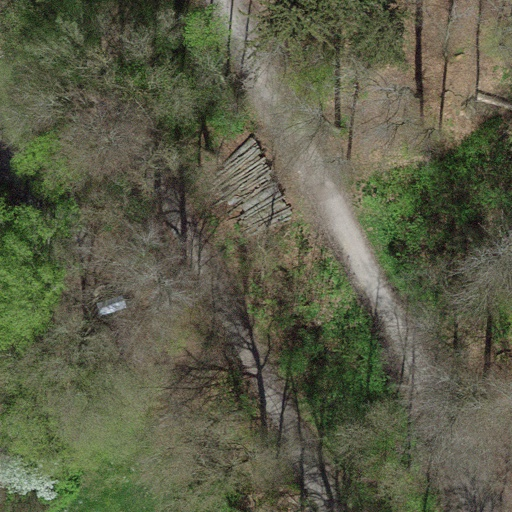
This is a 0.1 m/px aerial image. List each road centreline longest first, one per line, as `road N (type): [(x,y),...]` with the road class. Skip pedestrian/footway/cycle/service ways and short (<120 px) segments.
road 1 (track): [(66,0),(265,380),(325,511)]
road 2 (track): [(216,0),(299,145),(455,465),(468,511)]
